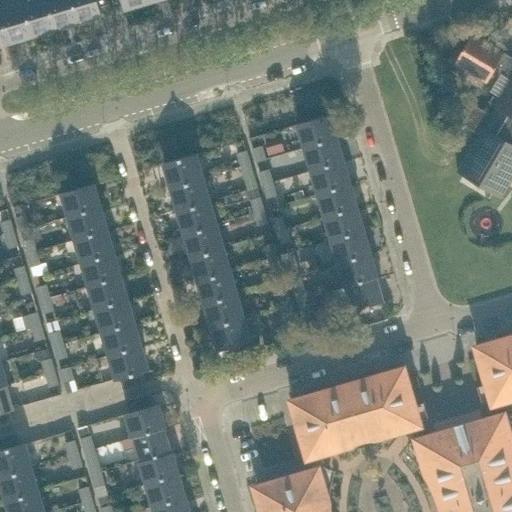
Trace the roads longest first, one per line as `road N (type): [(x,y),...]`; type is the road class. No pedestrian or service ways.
road 1 (residential): [(111,105),(186,376),(219,395)]
road 2 (residential): [(440,326),(351,35)]
road 3 (residential): [(279,0),(0,84)]
road 4 (residential): [(111,105),(351,35)]
road 5 (residential): [(219,395),(440,326)]
road 6 (residential): [(238,511),(213,405),(219,395)]
